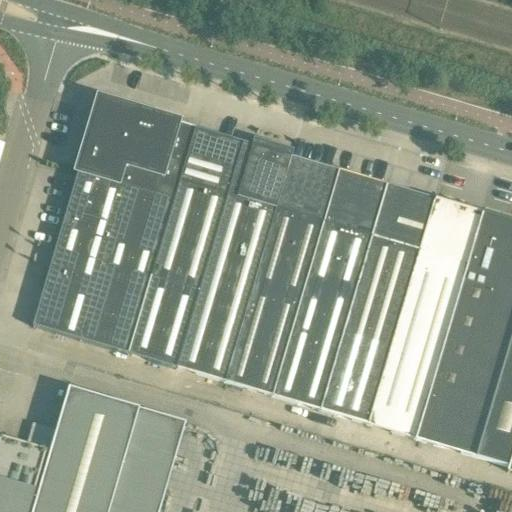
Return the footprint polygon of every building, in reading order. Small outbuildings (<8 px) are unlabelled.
[(175,200),(195,131),(112,107),(97,115),(80,172),(175,200)] [(223,384),(290,159),(195,131),(175,200),(152,279),(200,293),(177,371),(223,384)] [(271,399),(338,173),(290,159),(223,384),(271,399)] [(152,279),(175,200),(80,172),(34,328),(177,371),(200,293),(152,279)] [(322,414),(388,187),(338,173),(271,399),(322,414)] [(369,428),(435,201),(388,187),(322,414),(369,428)] [(418,442),(484,216),(435,201),(369,428),(418,442)] [(418,442),(418,443),(479,460),(511,348),(511,223),(484,216),(418,442)] [(511,348),(479,460),(509,469),(511,459),(511,348)] [(69,391),(32,511),(160,511),(186,425),(69,391)] [(0,511),(28,511),(46,455),(0,441),(0,511)]
